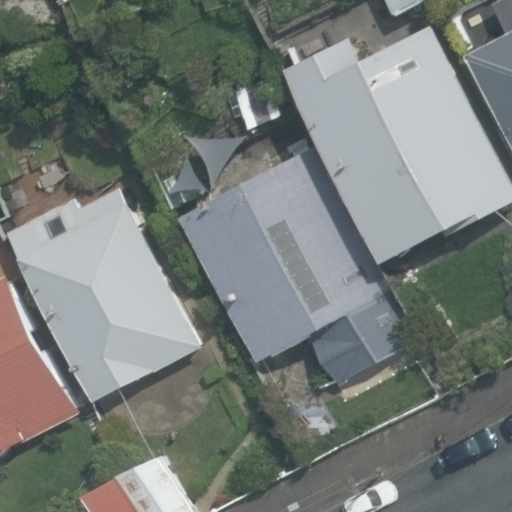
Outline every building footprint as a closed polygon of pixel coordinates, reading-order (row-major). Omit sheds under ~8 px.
[(511,0),(504,0),(511,19),(511,28),(472,48),(511,125),(511,0)] [(511,199),(511,159),(441,16),(373,56),(360,33),(290,65),(391,258),(511,199)] [(387,291),(312,141),(177,208),(252,358),(387,291)] [(123,183),(11,239),(92,400),(204,345),(123,183)] [(0,272),(0,439),(72,403),(6,269),(0,272)] [(192,511),(195,511),(161,446),(119,468),(142,511),(192,511)] [(142,511),(119,468),(79,489),(91,511),(142,511)]
